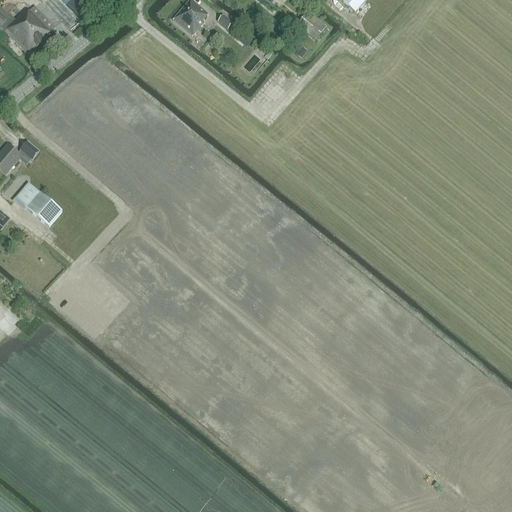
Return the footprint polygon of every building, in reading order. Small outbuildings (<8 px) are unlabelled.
[(341,0),(341,1),(355,13),(365,0),(341,0)] [(208,16),(190,1),(172,22),(192,38),(204,23),(203,22),(208,16)] [(27,56),(55,29),(34,7),(24,17),(22,15),(15,22),(0,8),(0,27),(5,32),(5,33),(27,56)] [(327,28),(308,12),(296,26),(316,42),(327,28)] [(233,25),(223,17),(218,23),(228,31),(233,25)] [(8,146),(0,155),(0,171),(5,176),(16,163),(21,158),(23,155),(32,162),(39,153),(27,144),(20,152),(18,155),(8,146)] [(62,213),(29,185),(16,200),(49,228),(62,213)]
